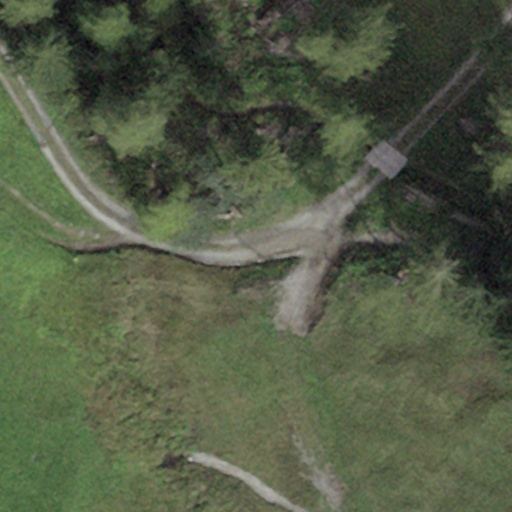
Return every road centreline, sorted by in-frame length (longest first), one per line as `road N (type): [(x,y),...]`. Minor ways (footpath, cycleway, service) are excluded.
road 1 (track): [(150,239),(226,250),(286,237),(511,9)]
road 2 (track): [(0,60),(64,164),(150,239)]
